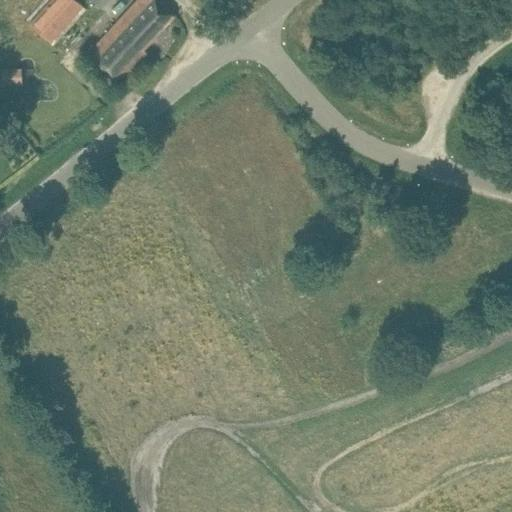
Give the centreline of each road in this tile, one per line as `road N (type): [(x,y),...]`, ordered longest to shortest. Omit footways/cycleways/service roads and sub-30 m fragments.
road 1 (unclassified): [(0,228),(249,28)]
road 2 (unclassified): [(428,166),(362,142),(325,117),(249,28)]
road 3 (unclassified): [(428,166),(456,83),(481,50),(511,33)]
